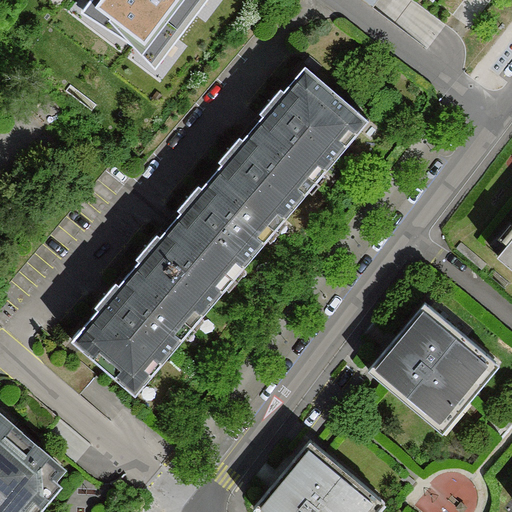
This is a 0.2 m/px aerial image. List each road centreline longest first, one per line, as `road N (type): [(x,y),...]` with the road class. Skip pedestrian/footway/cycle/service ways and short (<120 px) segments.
road 1 (residential): [(199,511),(205,494),(407,235)]
road 2 (residential): [(343,0),(497,119)]
road 3 (residential): [(407,235),(497,119)]
road 4 (residential): [(511,323),(407,235)]
